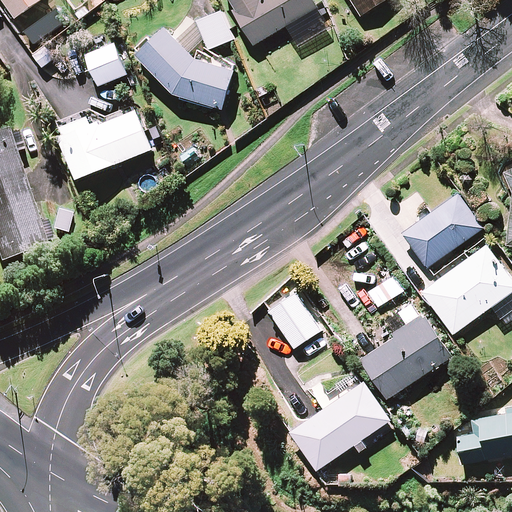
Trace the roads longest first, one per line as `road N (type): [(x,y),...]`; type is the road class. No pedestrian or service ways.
road 1 (tertiary): [(128,306),(299,197),(511,34)]
road 2 (tertiary): [(128,306),(72,390),(55,431),(49,478)]
road 3 (tertiary): [(0,350),(128,306)]
